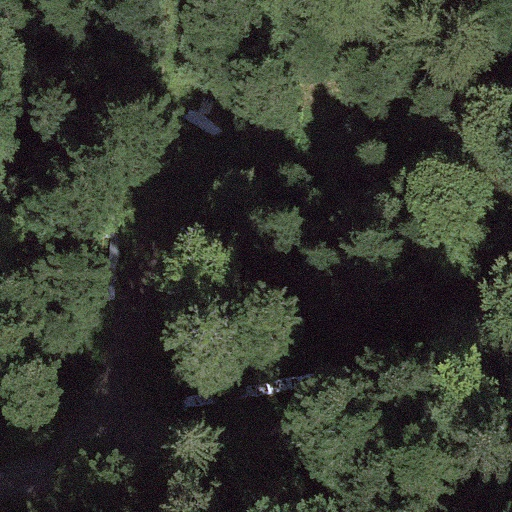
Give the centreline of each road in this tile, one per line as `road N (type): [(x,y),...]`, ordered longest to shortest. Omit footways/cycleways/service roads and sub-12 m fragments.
road 1 (track): [(106,460),(174,123),(180,0)]
road 2 (track): [(106,460),(344,418),(450,357),(511,300)]
